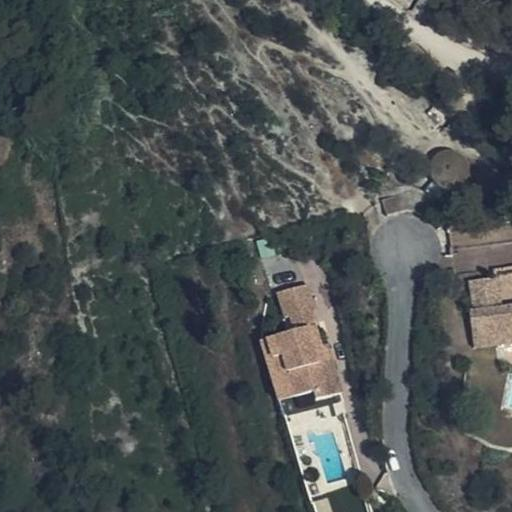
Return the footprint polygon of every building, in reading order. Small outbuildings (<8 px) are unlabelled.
[(469,176),(468,171),(467,165),(463,160),(458,155),(453,154),(447,153),(440,155),(434,159),(430,164),(428,172),(429,179),(432,185),(426,193),(434,200),(440,192),(451,193),(456,192),(461,189),(465,185),(467,180),(469,176)] [(476,348),(511,344),(511,308),(501,310),(497,283),(473,285),(477,314),(471,316),(476,348)] [(340,406),(325,364),(318,367),(312,351),(299,318),(306,315),(297,292),(269,303),(278,326),(282,325),(288,340),(259,351),(272,384),(282,381),(290,404),(294,403),(308,398),(315,415),(340,406)] [(318,367),(325,364),(319,350),(312,351),(318,367)] [(284,427),(315,415),(308,398),(294,403),(290,404),(282,381),(272,384),(259,351),(254,353),(254,356),(283,427),(284,427)]
